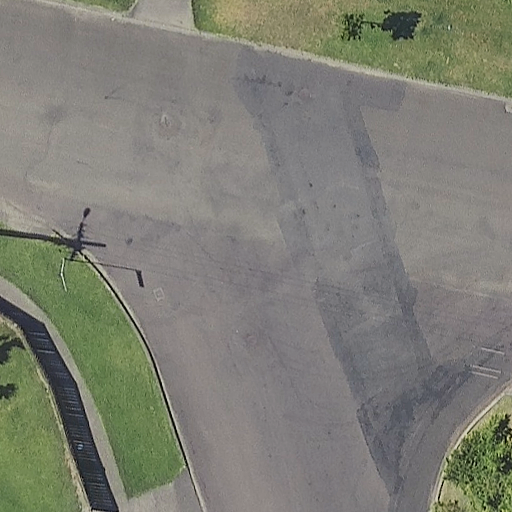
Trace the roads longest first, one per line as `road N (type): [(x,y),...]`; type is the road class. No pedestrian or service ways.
road 1 (residential): [(279,148),(265,338),(320,511)]
road 2 (residential): [(0,88),(279,148)]
road 3 (residential): [(279,148),(511,205)]
